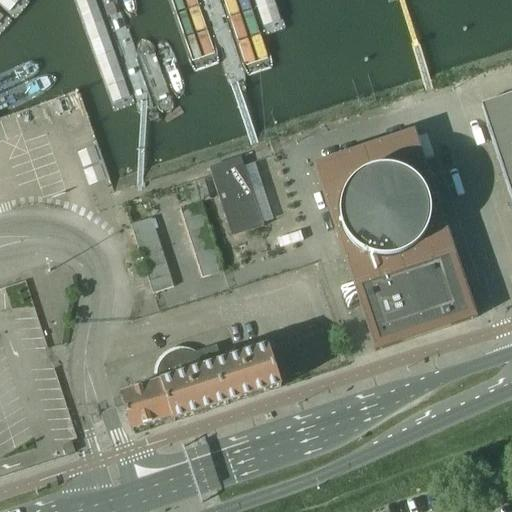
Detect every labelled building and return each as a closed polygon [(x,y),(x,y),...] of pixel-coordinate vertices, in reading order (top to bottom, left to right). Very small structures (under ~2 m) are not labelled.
[(511,94),(480,105),(487,126),(485,126),(511,207),(511,94)] [(451,244),(413,115),(275,155),(277,160),(296,227),(339,215),(344,232),(370,224),(383,268),(451,244)] [(208,169),(231,237),(261,227),(239,159),(208,169)] [(204,215),(200,204),(179,210),(183,222),(204,215)] [(208,227),(204,215),(183,222),(187,233),(208,227)] [(154,231),(151,220),(130,226),(133,238),(154,231)] [(211,238),(208,227),(187,233),(190,245),(211,238)] [(158,243),(154,231),(133,238),(137,249),(158,243)] [(215,250),(211,238),(190,245),(194,256),(215,250)] [(162,254),(158,243),(137,249),(141,261),(162,254)] [(218,261),(215,250),(194,256),(197,268),(218,261)] [(448,250),(356,281),(379,350),(471,319),(448,250)] [(165,265),(162,254),(141,261),(144,272),(165,265)] [(222,273),(218,261),(197,268),(201,279),(216,274),(222,273)] [(169,277),(165,265),(144,272),(148,283),(169,277)] [(173,288),(169,277),(148,283),(152,295),(173,288)] [(157,383),(159,383),(221,362),(216,346),(191,354),(189,353),(187,353),(185,352),(183,352),(181,352),(179,352),(177,352),(175,352),(173,353),(169,355),(165,357),(162,360),(160,363),(158,367),(157,371),(156,375),(156,379),(157,383)] [(267,348),(229,360),(242,400),(280,388),(267,348)] [(242,400),(229,360),(221,362),(159,383),(171,419),(172,423),(242,400)] [(159,383),(157,383),(119,396),(123,409),(131,432),(171,419),(159,383)] [(71,444),(61,447),(64,457),(74,454),(71,444)]
